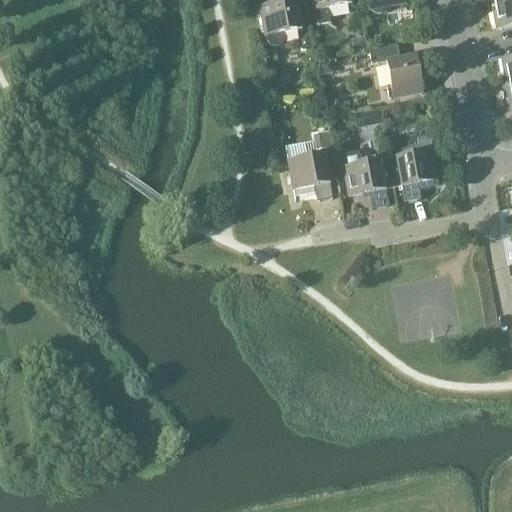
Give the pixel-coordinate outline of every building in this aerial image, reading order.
[(260,5),(261,8),(259,9),(264,38),(266,38),(267,43),(269,47),(273,48),(278,48),(281,45),(283,41),(282,35),(301,31),(295,0),(278,0),(280,5),(272,6),(272,3),(260,5)] [(327,10),(351,6),(349,0),(311,0),(316,27),(329,25),(327,10)] [(365,0),(366,3),(368,13),(370,12),(373,15),(376,16),(380,15),(383,13),(385,10),(405,6),(403,0),(365,0)] [(511,3),(494,7),(495,14),(492,14),(495,31),(511,28),(511,3)] [(399,61),(396,47),(368,53),(370,67),(385,64),(389,88),(386,88),(388,101),(421,95),(415,58),(399,61)] [(507,77),(508,84),(511,83),(511,58),(500,61),(504,78),(507,77)] [(326,134),(314,136),(317,151),(329,148),(326,134)] [(396,166),(388,167),(392,190),(400,189),(403,205),(419,202),(418,194),(438,187),(429,138),(416,140),(417,147),(407,149),(394,155),(396,166)] [(304,145),(284,148),(286,163),(292,192),(313,188),(316,204),(332,201),(323,156),(316,157),(306,159),(304,145)] [(385,192),(392,190),(388,167),(380,169),(379,162),(362,166),(361,159),(355,154),(340,157),(348,199),(368,195),(371,211),(387,208),(385,192)]
